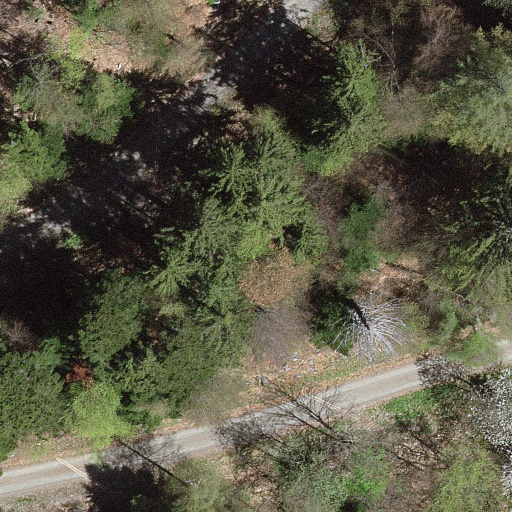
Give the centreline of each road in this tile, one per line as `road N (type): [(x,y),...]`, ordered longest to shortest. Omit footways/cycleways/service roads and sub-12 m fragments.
road 1 (track): [(0,488),(182,457),(511,350)]
road 2 (track): [(308,0),(139,193),(0,268)]
